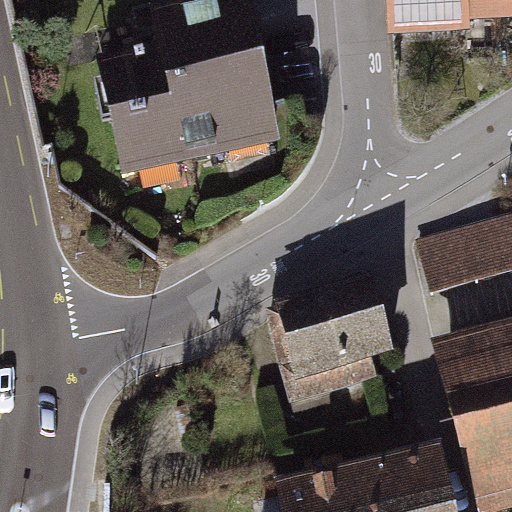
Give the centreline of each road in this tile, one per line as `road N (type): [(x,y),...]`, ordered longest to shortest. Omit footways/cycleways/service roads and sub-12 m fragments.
road 1 (residential): [(27,339),(186,314),(381,206)]
road 2 (residential): [(381,206),(361,0)]
road 3 (secondary): [(0,164),(27,339)]
road 4 (secondary): [(27,339),(19,511)]
road 5 (residential): [(381,206),(511,123)]
